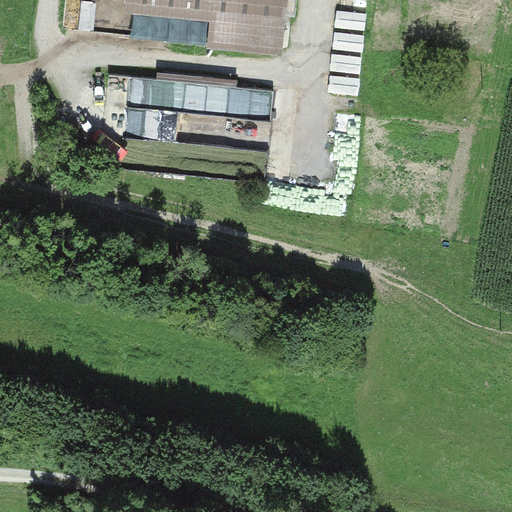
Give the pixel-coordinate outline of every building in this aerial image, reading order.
[(84,0),(84,28),(100,29),(100,0),(84,0)] [(121,0),(120,11),(206,19),(203,49),(277,56),(282,0),(121,0)] [(454,42),(415,35),(412,51),(451,59),(454,42)] [(277,83),(134,72),(127,168),(232,176),(234,142),(272,145),(277,83)] [(431,134),(395,126),(392,139),(428,147),(431,134)]
